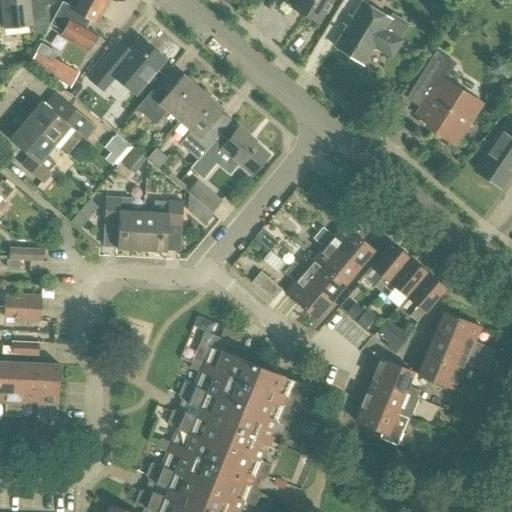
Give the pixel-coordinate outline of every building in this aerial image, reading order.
[(0,28),(3,29),(31,26),(31,23),(44,16),(43,5),(52,4),(51,0),(0,0),(2,19),(0,19),(0,28)] [(77,0),(73,8),(62,2),(49,25),(61,32),(59,36),(88,53),(99,33),(86,26),(90,19),(96,22),(107,0),(77,0)] [(302,15),(311,0),(294,0),(289,8),(302,15)] [(311,0),(302,15),(318,25),(332,0),(311,0)] [(392,60),(404,40),(385,28),(390,20),(361,2),(333,47),(362,65),(373,48),(392,60)] [(164,60),(139,38),(129,50),(118,40),(86,79),(103,93),(114,79),(134,95),(164,60)] [(454,145),(480,104),(445,81),(456,63),(435,50),(405,99),(420,109),(416,115),(427,122),(425,126),(454,145)] [(75,71),(56,60),(49,74),(68,84),(75,71)] [(177,121),(202,91),(182,75),(162,99),(151,90),(135,109),(155,125),(166,112),(177,121)] [(85,90),(78,84),(73,91),(79,97),(85,90)] [(212,142),(219,134),(208,125),(222,108),(202,91),(177,121),(189,131),(177,144),(197,161),(212,142)] [(41,102),(25,120),(54,145),(67,155),(82,138),(90,128),(67,108),(53,96),(45,105),(41,102)] [(45,156),(54,145),(25,120),(9,140),(27,156),(20,165),(43,184),(51,174),(49,172),(55,164),(45,156)] [(511,122),(509,120),(475,170),(500,187),(511,168),(511,122)] [(219,134),(212,142),(220,148),(219,149),(251,176),(268,156),(236,129),(226,140),(219,134)] [(111,165),(126,148),(113,137),(104,148),(110,153),(104,160),(111,165)] [(134,174),(144,162),(146,159),(134,149),(122,163),(134,174)] [(0,196),(4,200),(12,190),(0,179),(0,196)] [(211,213),(221,200),(197,180),(186,192),(189,195),(209,212),(211,213)] [(326,212),(335,201),(314,183),(305,194),(326,212)] [(143,213),(130,212),(131,198),(105,197),(103,222),(118,223),(117,249),(140,250),(143,213)] [(143,213),(140,250),(166,252),(167,226),(181,227),(183,201),(167,200),(167,201),(153,200),(152,213),(143,213)] [(328,242),(359,267),(373,251),(342,224),(332,236),(322,228),(318,233),(328,242)] [(262,228),(255,237),(271,250),(278,241),(275,239),(262,228)] [(359,267),(328,242),(318,233),(313,239),(323,247),(314,258),(345,284),(359,267)] [(380,292),(408,258),(389,242),(370,266),(382,276),(373,286),(380,292)] [(43,261),(44,249),(9,247),(8,260),(46,262),(46,261),(43,261)] [(345,284),(314,258),(304,270),(294,261),(289,266),(306,280),(331,301),(345,284)] [(409,300),(429,276),(408,258),(380,292),(387,297),(395,288),(409,300)] [(46,262),(8,260),(6,260),(6,268),(29,269),(29,270),(45,271),(46,262)] [(331,301),(306,280),(289,266),(284,273),(294,281),(285,293),(316,318),(331,301)] [(272,300),(281,290),(260,272),(251,282),(272,300)] [(429,276),(409,300),(418,306),(409,316),(416,322),(425,312),(445,289),(429,276)] [(41,308),(41,295),(17,294),(16,296),(5,296),(4,307),(41,308)] [(40,323),(41,308),(4,307),(3,318),(15,319),(15,322),(40,323)] [(483,354),(486,347),(475,342),(480,328),(443,312),(434,333),(483,354)] [(359,318),(355,322),(364,330),(368,325),(359,318)] [(405,337),(395,329),(386,341),(395,349),(405,337)] [(299,397),(304,385),(232,355),(236,344),(204,331),(189,368),(199,372),(193,386),(184,382),(179,395),(181,401),(178,409),(172,411),(167,424),(176,428),(170,442),(161,438),(157,448),(166,452),(160,466),(151,462),(146,474),(148,481),(145,489),(139,492),(134,504),(143,508),(144,508),(141,511),(235,511),(240,500),(254,506),(259,493),(257,486),(260,478),(266,477),(271,464),(258,459),(263,444),(269,446),(273,437),(268,435),(273,420),(287,426),(292,413),(290,408),(293,399),(299,397)] [(481,360),(483,354),(434,333),(426,353),(463,369),(469,356),(481,360)] [(38,356),(39,342),(12,341),(12,346),(2,346),(2,354),(38,356)] [(457,383),(463,369),(426,353),(417,374),(466,395),(469,388),(457,383)] [(417,397),(419,391),(407,386),(413,372),(380,358),(372,379),(417,397)] [(504,387),(511,366),(511,363),(501,359),(493,382),(504,387)] [(11,417),(15,362),(0,361),(0,402),(5,403),(5,416),(11,417)] [(35,404),(37,364),(15,362),(11,417),(19,417),(20,404),(35,404)] [(57,406),(59,365),(37,364),(35,404),(49,405),(49,418),(57,419),(57,406)] [(408,418),(417,397),(372,379),(363,399),(396,413),(408,418)] [(496,406),(504,387),(493,382),(485,402),(496,406)] [(390,426),(396,413),(363,399),(355,420),(384,432),(381,439),(399,446),(404,432),(390,426)] [(477,444),(484,426),(464,417),(456,435),(477,444)] [(54,458),(55,439),(37,438),(36,457),(54,458)] [(450,463),(461,468),(466,456),(456,452),(455,455),(453,455),(450,463)] [(285,481),(275,477),(272,484),(282,488),(285,481)]
